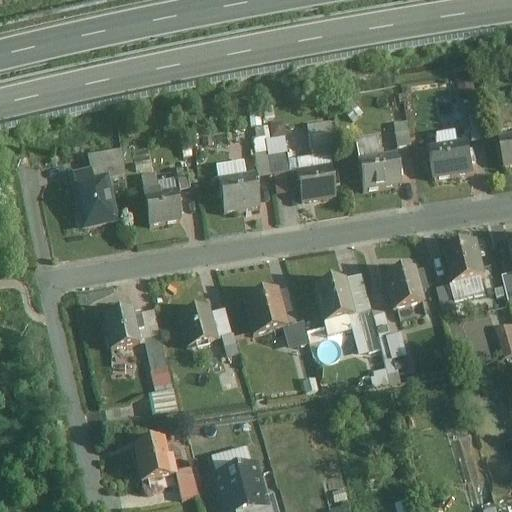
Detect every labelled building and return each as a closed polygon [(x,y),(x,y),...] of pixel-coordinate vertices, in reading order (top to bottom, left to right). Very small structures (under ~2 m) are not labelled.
[(482,142),(478,115),(466,117),(470,144),(482,142)] [(409,147),(405,124),(392,126),(395,149),(409,147)] [(502,172),(511,170),(511,140),(498,143),(502,172)] [(429,184),(473,177),(469,147),(425,154),(429,184)] [(64,176),(78,235),(115,227),(106,182),(122,179),(116,152),(84,159),(86,171),(64,176)] [(265,154),(253,156),(256,178),(268,177),(265,158),(265,154)] [(285,155),(265,158),(268,177),(288,174),(285,155)] [(361,196),(401,189),(396,158),(356,164),(361,196)] [(299,205),(334,198),(329,168),(294,174),(299,205)] [(187,192),(183,170),(175,171),(178,193),(187,192)] [(221,218),(259,211),(252,177),(215,184),(221,218)] [(145,230),(180,223),(175,193),(157,197),(156,190),(139,193),(145,230)] [(484,282),(476,247),(441,256),(450,290),(435,294),(442,318),(456,314),(454,306),(484,298),(481,283),(484,282)] [(424,308),(413,273),(380,283),(390,318),(424,308)] [(352,321),(343,284),(310,293),(320,329),(352,321)] [(285,331),(275,295),(238,306),(249,342),(285,331)] [(215,344),(207,310),(172,319),(181,353),(215,344)] [(137,349),(129,314),(99,320),(107,356),(137,349)] [(377,353),(367,317),(358,319),(367,355),(377,353)] [(306,348),(301,327),(287,331),(292,352),(306,348)] [(505,360),(511,358),(511,327),(501,329),(505,360)] [(394,361),(410,357),(403,334),(388,338),(394,361)] [(165,371),(158,340),(140,345),(147,375),(165,371)] [(234,359),(229,340),(218,343),(223,362),(234,359)] [(106,375),(106,395),(137,395),(137,375),(106,375)] [(155,395),(157,416),(181,413),(178,392),(155,395)] [(165,462),(161,445),(130,452),(138,487),(174,479),(170,461),(165,462)] [(210,480),(217,511),(264,511),(268,511),(266,503),(258,468),(210,480)] [(266,503),(268,511),(264,511),(275,511),(273,501),(266,503)]
